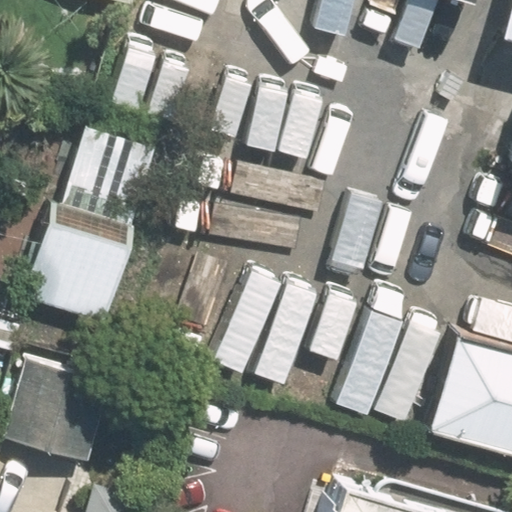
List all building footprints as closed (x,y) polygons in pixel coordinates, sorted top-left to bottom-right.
[(511,13),(504,11),(469,139),(511,150),(511,13)] [(98,318),(124,240),(42,214),(16,292),(98,318)] [(511,291),(458,276),(428,389),(511,412),(511,291)] [(105,378),(22,355),(0,430),(0,433),(83,456),(105,378)] [(511,511),(511,469),(354,427),(330,511),(511,511)] [(130,511),(136,485),(87,476),(79,511),(130,511)]
